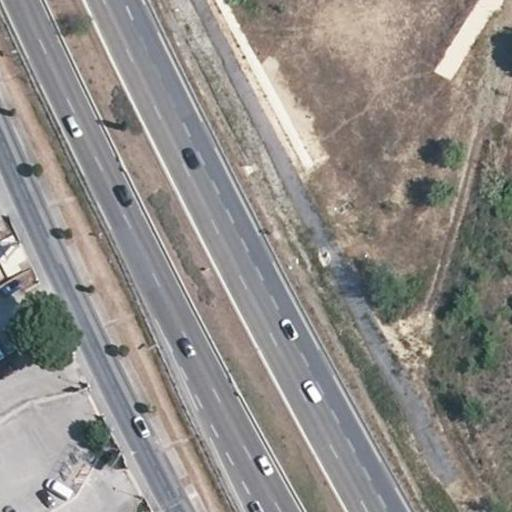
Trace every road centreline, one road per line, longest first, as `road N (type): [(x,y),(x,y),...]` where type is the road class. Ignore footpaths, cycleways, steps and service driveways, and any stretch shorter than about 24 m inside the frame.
road 1 (trunk): [(385,511),(172,134),(108,0)]
road 2 (trunk): [(26,0),(282,511)]
road 3 (tertiary): [(190,511),(0,117)]
